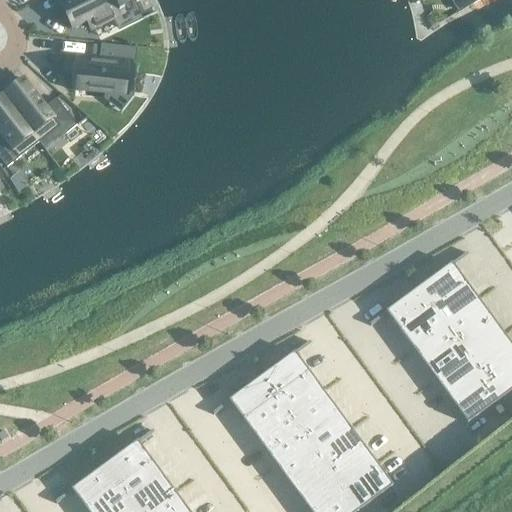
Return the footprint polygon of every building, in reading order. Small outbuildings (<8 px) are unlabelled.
[(61,0),(63,3),(59,5),(72,31),(86,24),(90,30),(112,20),(117,32),(142,20),(132,0),(61,0)] [(97,62),(76,59),(72,89),(122,97),(126,66),(133,67),(135,53),(99,48),(97,62)] [(33,136),(54,119),(23,78),(1,95),(33,136)] [(0,138),(11,153),(33,136),(1,95),(0,95),(0,138)] [(384,313),(368,325),(370,327),(386,316),(466,425),(511,390),(511,348),(452,267),(468,256),(466,253),(450,265),(384,313)] [(227,402),(211,414),(213,416),(229,405),(307,511),(357,511),(391,487),(295,356),(310,344),(308,342),(293,353),(227,402)] [(1,425),(5,446),(21,442),(17,422),(1,425)] [(70,491),(54,502),(56,505),(71,493),(85,511),(187,511),(138,445),(153,433),(151,431),(136,442),(70,491)]
